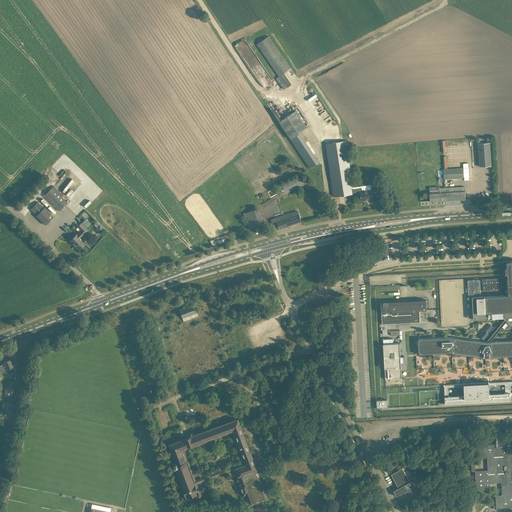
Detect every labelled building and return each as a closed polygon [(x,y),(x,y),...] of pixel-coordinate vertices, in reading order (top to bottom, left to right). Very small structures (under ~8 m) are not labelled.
[(269,37),(257,45),(286,88),(292,84),(284,73),(291,68),(269,37)] [(321,116),(328,112),(323,102),(316,106),(321,116)] [(310,168),(319,162),(318,162),(299,133),(307,127),(296,110),(279,121),(290,138),(310,168)] [(327,124),(334,120),(329,112),(322,116),(327,124)] [(352,192),(353,192),(352,188),(354,188),(353,187),(352,187),(344,140),(326,143),(326,148),(324,148),(325,152),(327,152),(334,197),(352,194),(352,192)] [(479,166),(492,165),(491,165),(490,142),(477,143),(478,143),(480,166),(479,166)] [(443,169),(444,174),(439,174),(439,179),(450,178),(450,181),(463,180),(463,178),(464,177),(463,167),(462,167),(462,165),(459,165),(459,168),(457,168),(456,165),(448,165),(448,168),(443,169)] [(371,190),(370,184),(353,187),(354,188),(352,188),(353,192),(353,193),(359,192),(361,200),(372,198),(371,190)] [(59,211),(61,209),(64,207),(68,202),(62,196),(63,195),(53,185),(43,196),(59,211)] [(430,192),(430,196),(431,201),(466,199),(465,186),(440,188),(440,191),(430,192)] [(38,201),(30,209),(37,215),(36,215),(46,225),(54,216),(44,207),(38,201)] [(264,223),(258,208),(243,214),(249,229),(264,223)] [(271,220),(273,225),(274,230),(301,221),(299,216),(298,213),(292,216),(291,213),(271,220)] [(78,226),(81,230),(85,233),(88,230),(86,228),(91,223),(86,218),(81,223),(78,226)] [(100,224),(97,221),(94,224),(97,227),(96,228),(100,232),(104,228),(100,224)] [(85,233),(81,230),(77,234),(77,233),(70,240),(79,250),(86,243),(81,237),(85,233)] [(506,273),(508,273),(509,295),(502,295),(472,297),(473,306),(473,319),(493,318),(503,318),(505,319),(501,325),(500,326),(487,342),(486,342),(454,337),(448,337),(419,339),(419,354),(452,352),(486,357),(511,355),(511,380),(444,385),(445,404),(511,400),(511,260),(511,261),(509,261),(508,261),(507,262),(507,263),(507,268),(506,268),(506,273)] [(501,278),(482,279),(483,291),(502,290),(501,278)] [(480,279),(468,279),(469,295),(481,294),(480,279)] [(426,299),(381,302),(382,323),(408,322),(420,321),(419,310),(427,309),(426,299)] [(179,309),(182,318),(184,321),(198,315),(194,304),(179,309)] [(484,330),(478,336),(482,339),(487,333),(488,333),(494,327),(489,323),(483,329),(484,330)] [(401,356),(400,342),(394,343),(393,338),(383,339),(383,343),(385,368),(385,379),(402,378),(401,367),(401,362),(404,362),(404,356),(401,356)] [(7,369),(13,367),(13,369),(19,367),(17,360),(12,362),(10,359),(4,361),(7,369)] [(15,382),(7,380),(4,393),(12,395),(15,382)] [(394,392),(395,407),(437,404),(437,389),(394,392)] [(377,406),(377,408),(388,407),(387,399),(377,400),(377,402),(377,406)] [(3,401),(1,414),(10,416),(10,414),(13,403),(3,401)] [(183,438),(183,439),(169,444),(175,461),(172,462),(174,466),(175,465),(183,487),(181,488),(184,494),(182,495),(185,501),(187,502),(200,497),(201,494),(197,483),(235,468),(241,484),(239,485),(243,495),(245,494),(250,505),(268,498),(242,430),(242,429),(243,428),(242,426),(241,425),(240,426),(237,418),(207,430),(207,429),(183,438)] [(511,439),(504,440),(504,436),(496,436),(496,444),(480,445),(481,458),(487,457),(488,470),(475,471),(475,461),(471,461),(472,472),(475,472),(476,490),(489,489),(489,483),(501,482),(502,495),(496,495),(496,508),(511,507),(511,439)] [(398,470),(396,472),(391,474),(398,486),(399,485),(400,487),(394,490),(397,496),(405,491),(408,497),(422,490),(414,477),(409,480),(403,468),(398,470)]
